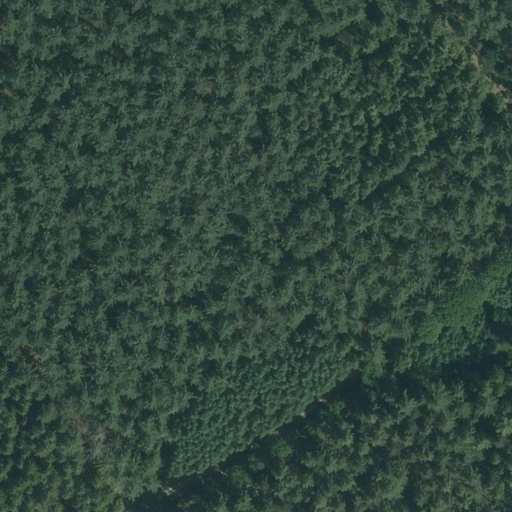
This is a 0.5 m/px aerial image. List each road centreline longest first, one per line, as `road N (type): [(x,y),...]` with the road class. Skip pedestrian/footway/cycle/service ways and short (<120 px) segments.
road 1 (track): [(316,404),(511,228)]
road 2 (track): [(316,404),(116,511)]
